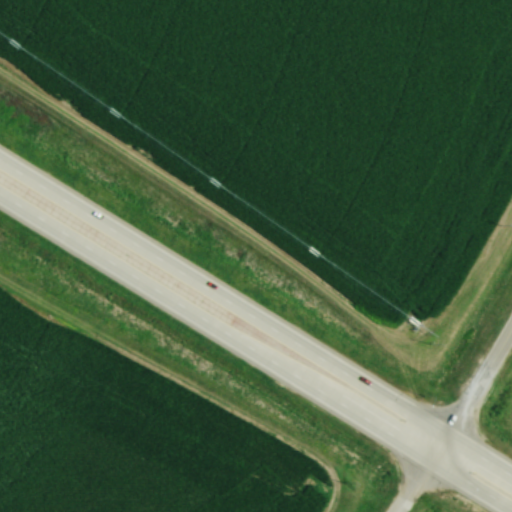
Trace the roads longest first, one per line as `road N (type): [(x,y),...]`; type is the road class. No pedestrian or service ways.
road 1 (trunk): [(0,197),(511,510)]
road 2 (trunk): [(511,476),(0,163)]
road 3 (tertiary): [(429,460),(511,321)]
